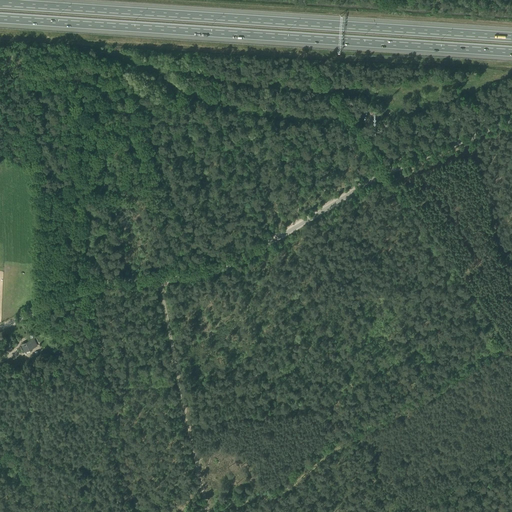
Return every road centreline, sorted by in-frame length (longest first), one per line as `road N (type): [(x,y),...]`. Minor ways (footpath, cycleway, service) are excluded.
road 1 (unclassified): [(511,120),(373,178),(221,269),(86,287),(0,327)]
road 2 (motorway): [(511,37),(0,3)]
road 3 (motorway): [(0,18),(511,51)]
road 4 (track): [(511,353),(334,446),(272,497),(202,511)]
road 5 (track): [(511,351),(390,170),(364,115)]
road 6 (unknown): [(155,511),(105,390),(86,287)]
road 7 (track): [(204,511),(158,281)]
road 8 (track): [(0,426),(56,459),(109,511)]
